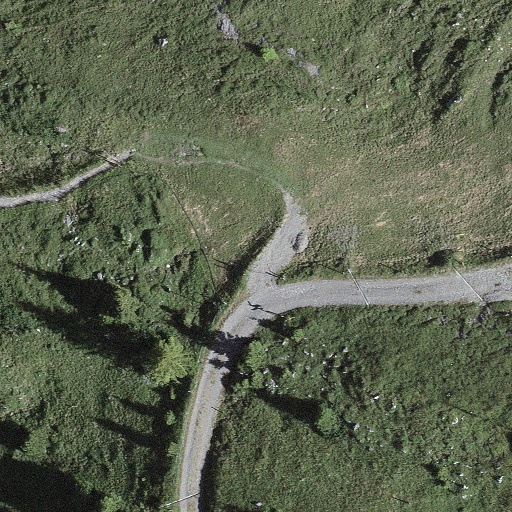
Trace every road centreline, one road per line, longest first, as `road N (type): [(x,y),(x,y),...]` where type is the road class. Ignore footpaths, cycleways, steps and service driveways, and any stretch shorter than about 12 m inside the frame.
road 1 (track): [(502,279),(290,295),(258,305)]
road 2 (track): [(258,305),(218,362),(197,430),(193,511)]
